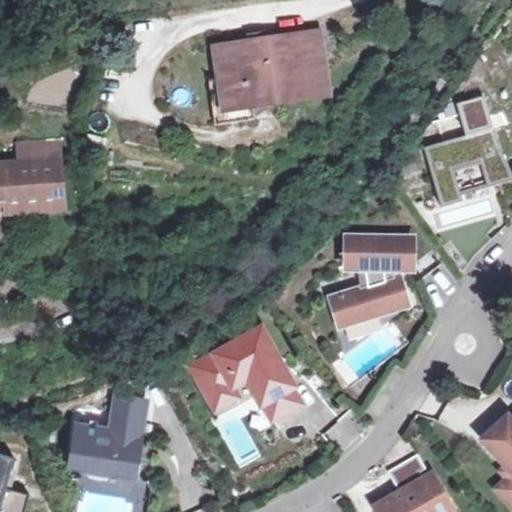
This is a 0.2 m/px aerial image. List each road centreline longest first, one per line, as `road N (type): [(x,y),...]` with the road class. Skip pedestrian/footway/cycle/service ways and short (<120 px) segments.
road 1 (residential): [(437,354),(391,433),(346,482),(283,511)]
road 2 (residential): [(437,354),(474,375),(498,333),(463,312)]
